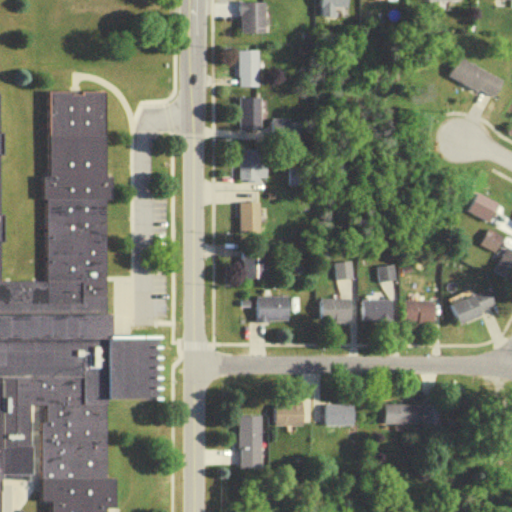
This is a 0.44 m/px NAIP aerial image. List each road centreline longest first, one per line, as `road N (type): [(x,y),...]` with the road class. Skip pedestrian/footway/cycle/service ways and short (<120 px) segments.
road 1 (residential): [(195,511),(196,0)]
road 2 (residential): [(511,369),(198,368)]
